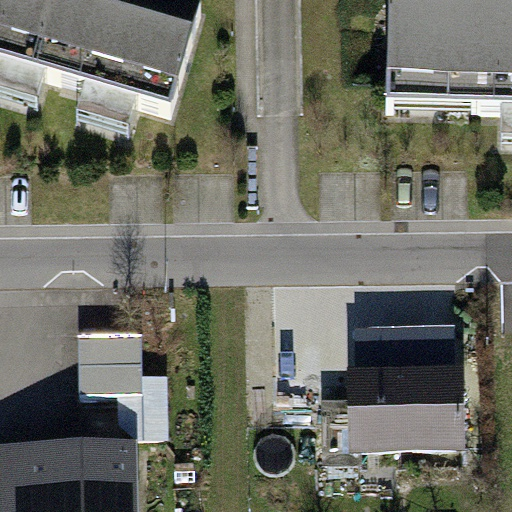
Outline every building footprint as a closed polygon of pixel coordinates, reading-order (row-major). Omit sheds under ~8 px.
[(149,0),(0,0),(0,64),(205,127),(236,28),(149,1),(149,0)] [(511,0),(422,0),(420,117),(511,119),(511,0)] [(153,344),(79,345),(80,407),(154,406),(153,344)] [(483,378),(367,382),(370,472),(486,468),(483,378)] [(145,511),(142,452),(0,459),(0,511),(145,511)]
